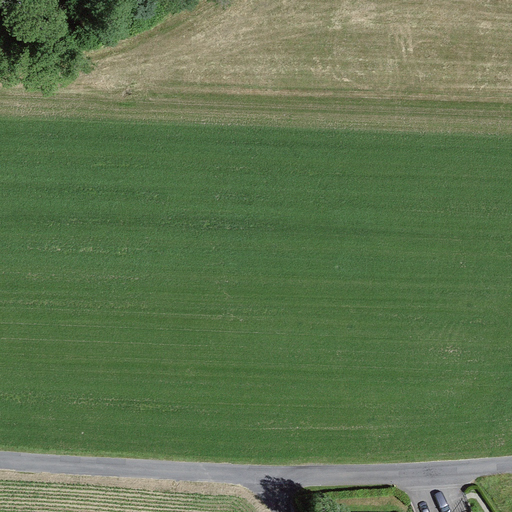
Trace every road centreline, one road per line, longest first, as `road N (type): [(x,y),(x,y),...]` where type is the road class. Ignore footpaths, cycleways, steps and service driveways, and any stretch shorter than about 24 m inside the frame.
road 1 (unclassified): [(0,460),(256,476)]
road 2 (unclassified): [(256,476),(511,465)]
